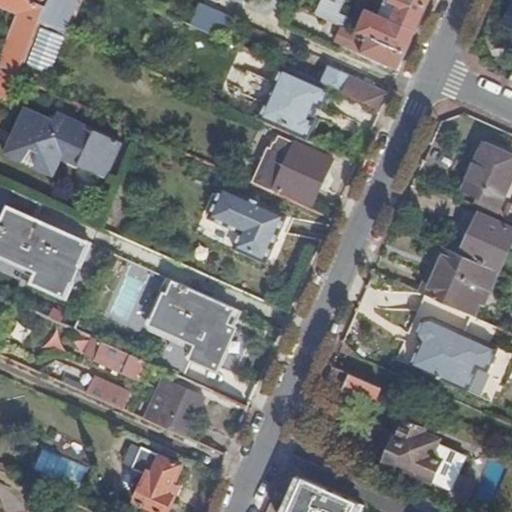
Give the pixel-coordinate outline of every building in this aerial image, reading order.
[(47,10),(22,0),(0,0),(0,7),(19,15),(0,63),(0,99),(9,103),(19,79),(41,23),(47,10)] [(50,0),(47,10),(41,23),(63,33),(77,0),(50,0)] [(325,0),(319,15),(343,26),(345,27),(349,18),(340,14),(345,0),(325,0)] [(359,33),(408,55),(423,22),(432,0),(392,0),(391,3),(399,7),(393,22),(368,12),(359,33)] [(336,42),(400,71),(408,55),(359,33),(345,27),(343,26),(336,42)] [(261,121),(307,142),(316,121),(312,119),(317,106),(322,108),(331,87),(321,83),(285,66),(261,121)] [(331,87),(383,110),(390,94),(329,66),(321,83),(331,87)] [(84,158),(81,165),(109,178),(124,143),(59,115),(56,121),(27,109),(15,137),(28,142),(32,150),(43,155),(51,153),(66,159),(69,151),(84,158)] [(72,185),(81,165),(84,158),(69,151),(66,159),(51,153),(43,155),(32,150),(28,142),(15,137),(7,156),(72,185)] [(255,184),(281,195),(283,190),(315,204),(333,162),(280,138),(274,152),(270,150),(255,184)] [(475,206),(498,217),(511,185),(511,156),(486,145),(466,191),(479,196),(475,206)] [(290,217),(225,188),(211,220),(243,235),(236,250),(268,265),(290,217)] [(82,268),(92,244),(13,209),(0,236),(0,252),(22,262),(29,259),(43,265),(47,273),(41,287),(68,299),(75,283),(72,282),(79,266),(82,268)] [(472,231),(462,255),(494,270),(500,273),(511,247),(511,229),(479,214),(478,216),(464,210),(457,224),(472,231)] [(462,255),(449,250),(437,278),(430,275),(422,293),(435,299),(473,317),(494,270),(462,255)] [(114,269),(124,273),(129,262),(119,258),(114,269)] [(234,330),(243,311),(169,278),(153,315),(153,318),(155,322),(195,341),(197,343),(197,346),(193,356),(227,371),(243,334),(234,330)] [(475,337),(482,320),(473,317),(435,299),(407,364),(476,395),(486,371),(496,375),(506,351),(475,337)] [(95,361),(137,380),(145,362),(144,361),(92,338),(85,355),(96,360),(95,361)] [(142,382),(150,364),(145,362),(137,380),(142,382)] [(52,377),(126,410),(134,393),(97,376),(93,384),(68,373),(70,369),(58,363),(52,377)] [(383,389),(333,366),(326,381),(377,404),(383,389)] [(147,420),(187,438),(205,399),(164,381),(147,420)] [(434,456),(439,445),(441,441),(426,433),(427,430),(406,421),(398,440),(396,439),(387,461),(435,483),(445,461),(434,456)] [(182,466),(135,445),(126,464),(149,476),(137,502),(160,511),(167,511),(174,497),(170,494),(182,466)] [(468,457),(439,445),(434,456),(445,461),(435,483),(453,490),(468,457)] [(303,479),(288,511),(355,511),(359,504),(303,479)]
